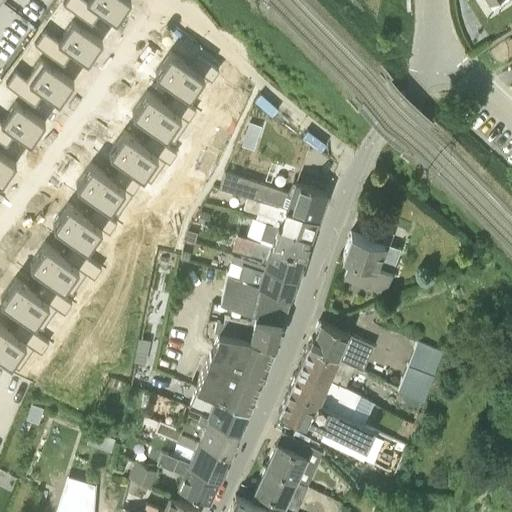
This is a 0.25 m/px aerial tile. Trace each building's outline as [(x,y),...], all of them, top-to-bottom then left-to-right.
[(64,0),(63,2),(92,22),(101,11),(117,22),(131,0),(64,0)] [(88,62),(103,41),(73,20),(59,39),(45,29),(35,42),(64,63),(73,51),(88,62)] [(170,50),(155,70),(189,94),(204,74),(212,79),(219,69),(199,54),(191,64),(170,50)] [(59,102),(74,81),(45,60),(31,79),(16,69),(6,83),(35,103),(44,91),(59,102)] [(147,89),(133,110),(166,134),(181,113),(189,119),(196,108),(176,94),(168,104),(147,89)] [(31,143),(46,121),(16,101),(2,120),(0,118),(0,138),(7,144),(15,132),(31,143)] [(124,129),(109,150),(143,174),(158,153),(166,158),(173,148),(152,134),(145,144),(124,129)] [(261,163),(264,152),(239,145),(236,155),(261,163)] [(0,182),(2,184),(17,163),(0,150),(0,182)] [(91,162),(77,183),(110,207),(125,186),(133,191),(140,181),(120,166),(112,176),(91,162)] [(247,194),(246,195),(317,218),(326,191),(295,181),(291,192),(223,169),(218,185),(247,194)] [(310,235),(317,218),(246,195),(243,206),(275,217),(273,223),(273,224),(310,235)] [(53,222),(87,246),(102,226),(110,231),(117,220),(96,206),(89,216),(68,201),(53,222)] [(304,255),(310,235),(273,224),(273,223),(266,221),(261,236),(272,240),(271,243),(270,244),(304,255)] [(343,275),(361,282),(385,291),(392,274),(398,276),(403,262),(397,260),(401,249),(389,245),(393,233),(371,224),(366,236),(351,230),(341,255),(349,258),(343,275)] [(187,231),(184,239),(192,241),(194,233),(187,231)] [(297,276),(304,255),(270,244),(271,243),(236,233),(231,249),(250,254),(251,254),(265,258),(263,263),(263,265),(297,276)] [(45,241),(30,262),(64,286),(79,266),(87,271),(94,260),(73,246),(66,256),(45,241)] [(182,250),(180,257),(188,259),(190,252),(182,250)] [(297,276),(263,265),(263,263),(240,256),(239,262),(243,264),(239,276),(291,297),(297,276)] [(255,315),(283,320),(291,297),(239,276),(227,272),(220,304),(255,313),(255,315)] [(15,276),(0,297),(35,321),(49,301),(57,306),(65,295),(44,281),(37,291),(15,276)] [(152,287),(148,302),(165,305),(168,290),(152,287)] [(275,342),(275,343),(282,323),(283,320),(255,315),(254,316),(252,322),(224,316),(224,321),(216,320),(214,330),(219,331),(217,334),(275,342)] [(363,369),(374,344),(347,332),(320,319),(320,320),(318,321),(315,327),(316,329),(313,336),(311,335),(309,341),(337,354),(355,363),(354,364),(363,369)] [(0,321),(0,352),(12,361),(26,341),(34,345),(42,335),(21,321),(14,330),(0,321)] [(141,346),(149,345),(149,347),(158,347),(157,334),(141,335),(141,346)] [(196,384),(197,385),(214,392),(248,406),(260,377),(261,377),(261,376),(266,365),(265,365),(275,342),(217,334),(196,384)] [(423,399),(443,351),(417,340),(397,386),(423,399)] [(298,364),(345,386),(354,364),(355,363),(337,354),(309,341),(298,364)] [(497,356),(511,372),(511,341),(511,342),(497,356)] [(340,395),(345,386),(298,364),(289,384),(335,407),(341,396),(340,395)] [(335,408),(335,407),(289,384),(278,409),(322,429),(324,424),(363,445),(368,437),(378,442),(374,450),(375,451),(375,450),(402,463),(410,449),(373,428),(335,408)] [(248,406),(197,385),(189,406),(200,411),(200,412),(238,428),(248,406)] [(229,451),(238,428),(200,412),(198,417),(188,413),(186,417),(181,415),(175,431),(229,451)] [(192,447),(187,459),(219,473),(229,451),(175,431),(172,438),(177,440),(176,440),(192,447)] [(308,483),(323,452),(288,434),(283,445),(276,442),(275,443),(276,443),(266,465),(308,483)] [(157,459),(161,448),(153,445),(149,455),(157,459)] [(218,475),(219,473),(187,459),(161,448),(157,459),(156,460),(183,471),(178,483),(208,497),(218,475)] [(159,470),(135,460),(129,476),(152,486),(159,470)] [(307,485),(308,483),(266,465),(255,488),(254,489),(257,490),(253,497),(268,503),(271,501),(296,510),(308,485),(307,485)] [(90,496),(96,473),(72,466),(64,489),(66,490),(61,509),(72,511),(80,511),(85,495),(90,496)] [(121,506),(119,511),(194,511),(198,505),(169,493),(163,508),(157,505),(145,501),(144,503),(144,505),(140,511),(136,511),(125,507),(124,508),(121,506)] [(226,511),(285,511),(279,510),(252,501),(237,495),(235,494),(226,511)]
